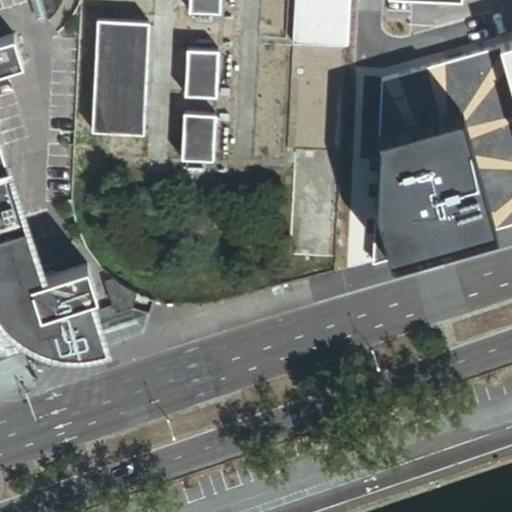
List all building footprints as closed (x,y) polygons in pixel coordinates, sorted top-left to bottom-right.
[(0,0),(0,312),(0,313),(3,316),(8,321),(11,325),(16,329),(19,332),(23,334),(28,338),(31,339),(34,341),(37,343),(41,344),(52,348),(71,351),(78,352),(87,351),(101,348),(143,334),(154,300),(141,295),(129,288),(117,280),(110,273),(104,267),(94,255),(87,243),(80,228),(76,213),(73,197),(73,191),(80,0),(0,0)] [(220,0),(187,0),(187,14),(219,15),(220,0)] [(345,47),(347,0),(293,0),(291,44),(345,47)] [(148,24),(96,21),(90,134),(143,136),(148,24)] [(511,46),(492,51),(372,82),(370,137),(365,211),(362,265),(379,262),(481,230),(511,221),(511,46)] [(217,52),(185,50),(183,97),(215,99),(217,52)] [(215,116),(182,114),(180,161),(212,163),(215,116)] [(293,152),(288,259),(334,261),(340,154),(293,152)] [(0,343),(5,354),(19,349),(37,343),(34,341),(31,339),(28,338),(23,334),(19,332),(16,329),(11,325),(8,321),(3,316),(0,313),(0,312),(0,343)]
